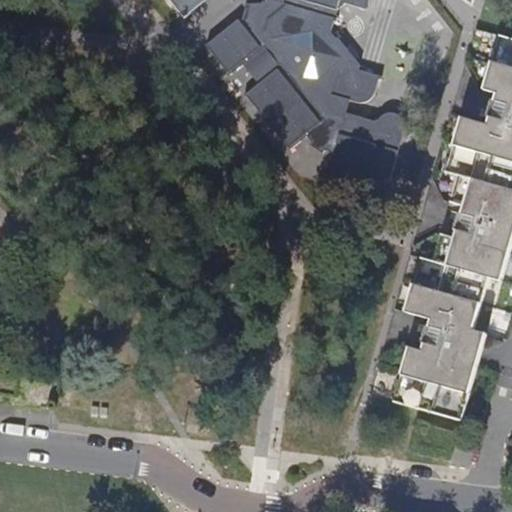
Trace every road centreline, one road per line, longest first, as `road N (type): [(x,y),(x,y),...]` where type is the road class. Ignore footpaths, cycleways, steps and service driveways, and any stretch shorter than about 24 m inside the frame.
road 1 (residential): [(257,511),(298,226),(120,0)]
road 2 (residential): [(241,511),(195,498),(138,464),(0,447)]
road 3 (residential): [(511,507),(378,487),(279,511)]
